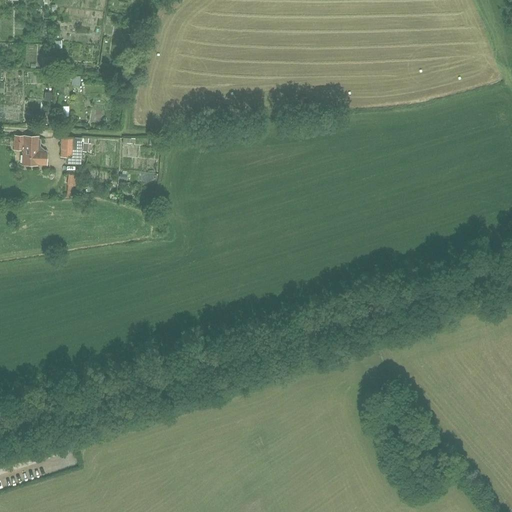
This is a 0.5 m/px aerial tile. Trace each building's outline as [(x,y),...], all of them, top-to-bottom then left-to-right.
[(73,86),(85,87),(86,76),(74,75),(73,86)] [(46,152),(38,152),(39,139),(39,137),(24,136),(15,136),(14,150),(23,150),(22,166),(38,166),(38,165),(46,165),(47,152),(46,152)] [(73,158),(74,138),(62,138),(61,157),(73,158)] [(76,139),(76,164),(83,164),(84,152),(91,152),(91,139),(76,139)] [(78,185),(78,175),(70,175),(71,185),(78,185)]
